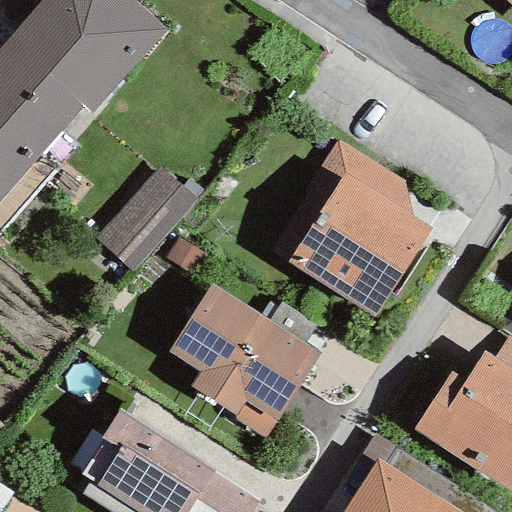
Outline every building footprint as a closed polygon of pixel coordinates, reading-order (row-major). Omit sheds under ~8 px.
[(133,0),(41,0),(0,48),(0,201),(82,108),(90,113),(167,32),(133,0)] [(373,319),(431,228),(412,217),(404,180),(338,140),(269,251),(373,319)] [(196,200),(160,167),(94,239),(130,271),(196,200)] [(207,258),(177,238),(164,257),(195,277),(207,258)] [(198,372),(189,385),(237,416),(235,420),(265,439),(320,354),(303,343),(314,325),(279,302),(276,308),(267,302),(259,314),(210,283),(166,351),(198,372)] [(511,339),(507,336),(493,358),(511,369),(511,339)] [(511,369),(493,358),(483,351),(464,381),(450,372),(413,430),(511,493),(511,369)] [(251,511),(259,500),(120,411),(80,474),(90,480),(139,511),(251,511)] [(459,511),(376,459),(341,511),(459,511)] [(110,511),(139,511),(90,480),(81,493),(110,511)]
